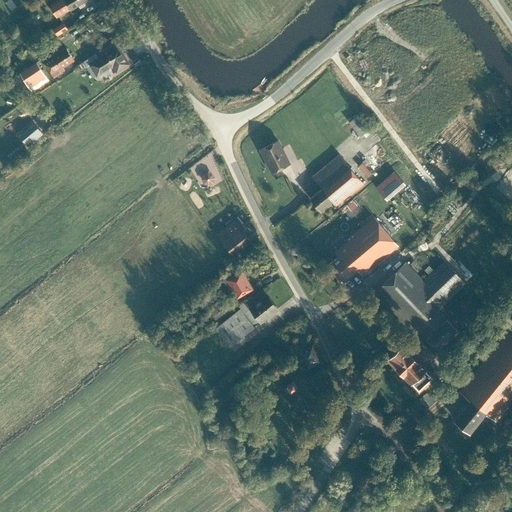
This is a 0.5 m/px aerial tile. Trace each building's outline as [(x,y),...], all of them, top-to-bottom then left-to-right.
[(62,0),(50,8),(58,21),(89,0),(62,0)] [(64,22),(55,28),(58,34),(67,28),(64,22)] [(119,46),(90,65),(99,79),(113,69),(117,75),(132,66),(119,46)] [(68,50),(44,64),(52,78),(76,64),(68,50)] [(39,71),(24,84),(32,94),(48,80),(39,71)] [(356,118),(349,124),(360,138),(367,132),(356,118)] [(282,141),(262,149),(273,176),(293,168),(282,141)] [(339,155),(312,178),(324,192),(312,203),(324,217),(363,183),(339,155)] [(359,165),(370,176),(375,171),(364,161),(359,165)] [(398,243),(376,216),(338,247),(341,251),(332,258),(344,272),(355,264),(362,273),(398,243)] [(232,253),(253,237),(237,217),(216,232),(232,253)] [(253,265),(266,258),(261,250),(248,257),(253,265)] [(423,278),(406,261),(376,290),(441,359),(464,337),(440,312),(468,285),(443,259),(423,278)] [(244,275),(228,283),(236,301),(252,293),(244,275)] [(241,308),(215,330),(232,351),(280,312),(268,296),(246,314),(241,308)] [(511,404),(511,336),(506,332),(459,393),(470,401),(453,424),(470,438),(486,417),(496,425),(511,404)] [(294,345),(290,340),(280,348),(284,354),(294,345)] [(318,362),(311,344),(293,351),(300,369),(318,362)] [(404,350),(390,363),(418,393),(432,380),(404,350)] [(295,386),(290,378),(281,383),(285,391),(295,386)] [(412,400),(406,406),(414,414),(420,408),(412,400)]
